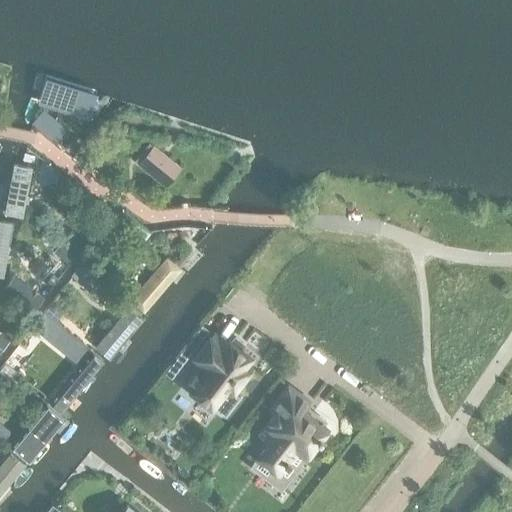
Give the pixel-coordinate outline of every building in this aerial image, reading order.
[(94,95),(42,79),(35,106),(88,120),(94,95)] [(34,121),(33,122),(34,123),(65,148),(75,136),(44,110),(34,121)] [(166,185),(181,167),(149,142),(137,158),(139,160),(137,162),(166,185)] [(12,161),(2,211),(22,214),(31,165),(12,161)] [(141,243),(149,232),(122,211),(114,221),(141,243)] [(97,212),(81,212),(81,226),(97,225),(97,212)] [(40,231),(66,250),(74,237),(49,218),(40,231)] [(0,220),(0,275),(4,276),(13,222),(0,220)] [(93,255),(85,264),(93,270),(100,262),(93,255)] [(131,301),(143,312),(180,270),(167,259),(131,301)] [(91,273),(82,285),(102,301),(111,289),(91,273)] [(33,309),(41,299),(14,278),(6,288),(33,309)] [(53,299),(45,309),(52,314),(59,304),(53,299)] [(96,344),(110,355),(142,317),(128,306),(96,344)] [(1,328),(0,330),(0,351),(4,347),(12,336),(1,328)] [(61,334),(56,340),(57,349),(64,354),(71,354),(78,359),(88,347),(65,328),(61,334)] [(229,339),(226,342),(213,332),(210,336),(209,336),(193,356),(201,362),(184,383),(190,388),(190,389),(211,406),(225,388),(231,393),(251,366),(245,362),(250,355),(229,339)] [(51,402),(64,412),(105,361),(91,350),(51,402)] [(309,400),(288,384),(283,390),(270,407),(275,411),(268,420),(259,432),(268,440),(257,455),(278,471),(285,461),(287,463),(290,459),(288,457),(296,447),(305,454),(317,438),(318,438),(321,434),(321,433),(326,426),(323,424),(326,420),(315,412),(313,416),(302,408),(309,400)] [(13,448),(26,458),(61,414),(48,403),(13,448)] [(0,462),(0,493),(25,462),(10,450),(0,462)] [(63,511),(52,503),(45,511),(63,511)]
